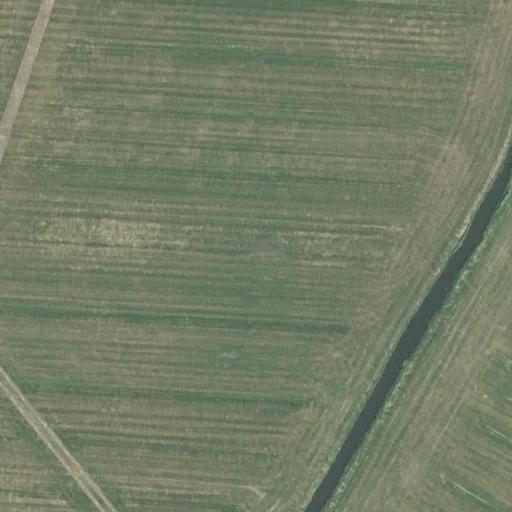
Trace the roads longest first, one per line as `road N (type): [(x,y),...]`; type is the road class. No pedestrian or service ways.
road 1 (track): [(511,213),(341,511)]
road 2 (track): [(0,142),(48,0)]
